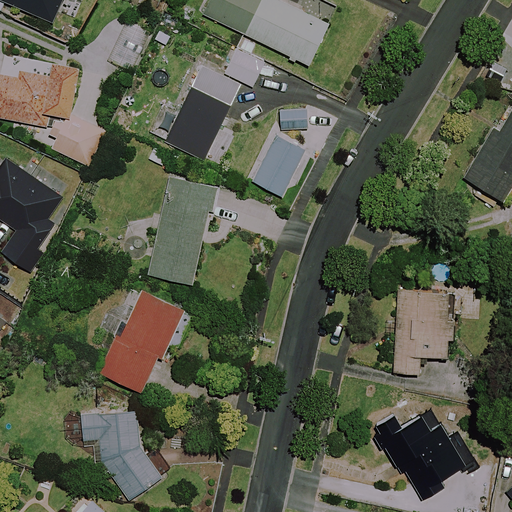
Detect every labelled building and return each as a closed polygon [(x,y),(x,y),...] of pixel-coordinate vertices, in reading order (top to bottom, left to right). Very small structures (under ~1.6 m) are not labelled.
[(63,0),(0,0),(0,1),(52,24),(63,0)] [(76,22),(85,0),(68,0),(62,16),(76,22)] [(329,23),(280,0),(210,0),(203,16),(309,66),(329,23)] [(132,73),(151,32),(129,21),(109,63),(132,73)] [(174,34),(161,26),(152,40),(165,48),(174,34)] [(263,63),(233,49),(220,76),(201,66),(164,142),(203,161),(242,83),(252,88),(263,63)] [(72,113),(82,69),(57,64),(56,68),(0,55),(0,119),(49,130),(42,145),(91,168),(108,130),(72,113)] [(511,112),(510,111),(498,131),(493,128),(463,178),(502,202),(511,184),(511,112)] [(306,112),(279,112),(279,130),(306,130),(306,112)] [(304,151),(274,136),(251,182),(282,197),(304,151)] [(149,274),(191,285),(209,211),(215,213),(221,189),(173,178),(149,274)] [(452,292),(397,290),(393,372),(419,373),(420,355),(449,357),(452,292)] [(184,313),(141,291),(101,372),(141,392),(159,357),(161,358),(184,313)] [(142,447),(137,409),(80,416),(83,442),(98,440),(101,461),(128,500),(162,476),(142,447)] [(429,429),(419,414),(377,439),(396,470),(401,467),(421,501),(438,490),(434,484),(466,465),(441,422),(429,429)] [(511,451),(509,454),(511,456),(511,486),(502,496),(511,505),(511,451)] [(105,511),(92,498),(77,511),(105,511)]
